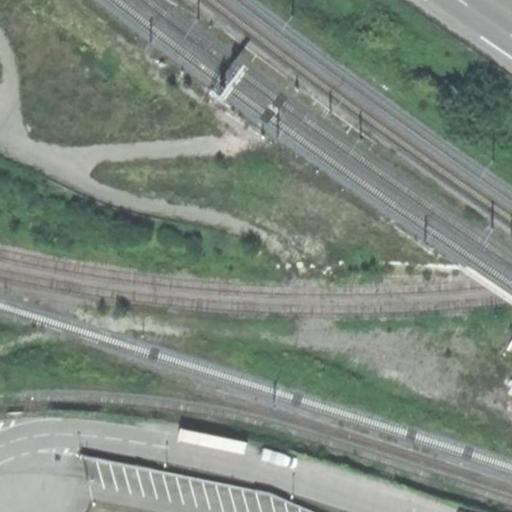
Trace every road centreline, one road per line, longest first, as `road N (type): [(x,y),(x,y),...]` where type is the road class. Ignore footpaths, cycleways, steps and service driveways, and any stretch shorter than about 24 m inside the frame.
road 1 (track): [(0,349),(108,322),(323,337),(291,264),(267,246),(205,218),(120,202),(0,149)]
road 2 (unclassified): [(0,445),(43,434),(125,438),(291,474),(407,511)]
